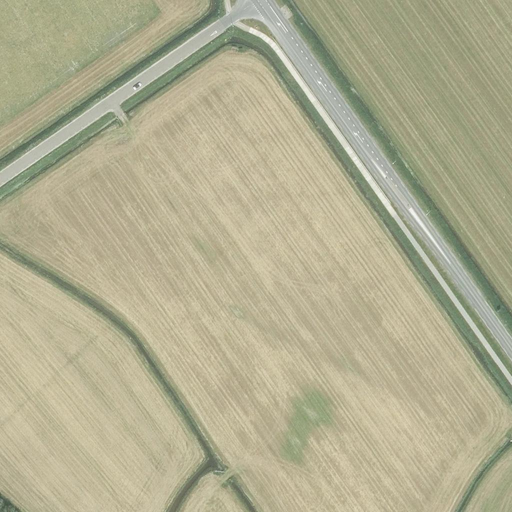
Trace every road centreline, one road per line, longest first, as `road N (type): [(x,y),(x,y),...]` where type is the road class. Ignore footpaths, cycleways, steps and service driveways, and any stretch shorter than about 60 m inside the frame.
road 1 (primary): [(255,2),(441,252)]
road 2 (tertiary): [(0,180),(255,2)]
road 3 (primary): [(441,252),(269,0)]
road 4 (primary): [(511,351),(441,252)]
